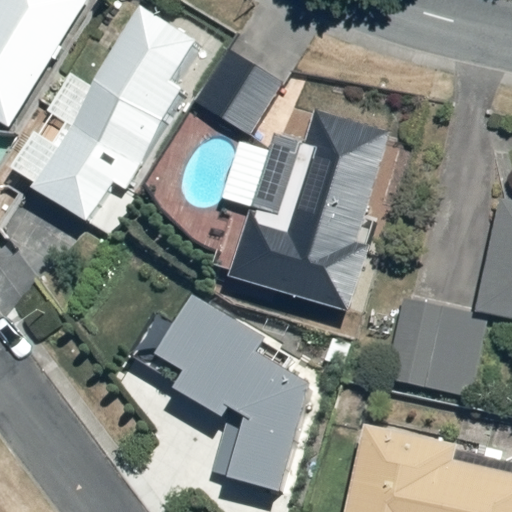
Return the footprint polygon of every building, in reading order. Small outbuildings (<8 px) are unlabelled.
[(0,0),(0,113),(19,124),(58,57),(63,61),(74,43),(70,41),(94,0),(0,0)] [(76,72),(20,165),(41,177),(38,183),(94,217),(91,222),(117,238),(145,192),(137,187),(198,87),(185,80),(210,39),(152,4),(101,87),(76,72)] [(234,45),(201,100),(260,135),(293,80),(234,45)] [(391,125),(321,105),(307,153),(282,146),(265,205),(257,202),(235,276),(363,313),(384,241),(372,237),(404,125),(427,132),(431,116),(397,106),(391,125)] [(478,313),(411,295),(391,373),(475,395),(499,315),(511,318),(511,187),(478,313)] [(332,373),(202,292),(168,353),(196,370),(184,386),(237,417),(243,405),(258,416),(240,474),(291,489),(309,416),(320,419),(332,373)] [(470,440),(372,420),(352,511),(511,511),(511,432),(506,459),(467,451),(470,440)]
